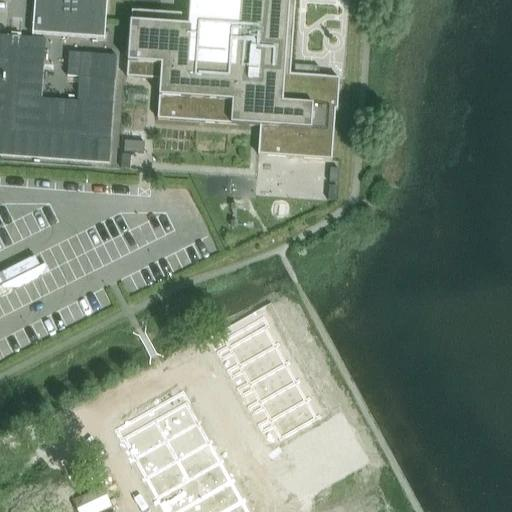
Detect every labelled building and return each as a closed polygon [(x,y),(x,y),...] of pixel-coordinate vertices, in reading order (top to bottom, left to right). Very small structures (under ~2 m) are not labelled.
[(34,0),(32,35),(104,40),(107,0),(34,0)] [(180,16),(131,13),(127,79),(160,81),(160,91),(157,121),(249,127),(260,128),(258,157),(301,160),(333,162),(338,100),(339,81),(290,76),(294,0),(190,0),(189,17),(180,16)] [(44,42),(0,39),(0,158),(108,166),(116,60),(66,56),(65,78),(78,79),(76,104),(40,101),(44,42)] [(124,142),(124,153),(143,155),(144,144),(124,142)] [(123,156),(122,170),(129,170),(130,157),(123,156)] [(331,171),(330,184),(337,184),(338,171),(331,171)] [(329,188),(329,201),(336,202),(337,188),(329,188)] [(263,319),(253,325),(258,334),(265,330),(268,328),(263,319)] [(253,325),(243,331),(248,340),(258,334),(253,325)] [(239,345),(228,351),(231,356),(237,366),(238,368),(275,348),(265,330),(258,334),(248,340),(239,345)] [(243,331),(234,336),(239,345),(248,340),(243,331)] [(234,336),(223,342),(227,348),(228,351),(239,345),(234,336)] [(227,348),(216,354),(221,362),(231,356),(228,351),(227,348)] [(275,348),(238,368),(242,374),(247,384),(249,386),(285,366),(275,348)] [(237,366),(227,372),(231,380),(242,374),(238,368),(237,366)] [(285,366),(249,386),(252,392),(258,402),(259,405),(295,384),(285,366)] [(247,384),(237,390),(241,398),(252,392),(249,386),(247,384)] [(295,384),(259,405),(262,410),(268,420),(269,423),(306,402),(295,384)] [(183,394),(174,400),(180,410),(187,406),(189,405),(183,394)] [(174,400),(166,404),(172,415),(180,410),(174,400)] [(258,402),(247,408),(252,416),(262,410),(259,405),(258,402)] [(306,402),(269,423),(272,428),(280,441),(316,420),(306,402)] [(166,404),(158,409),(164,419),(172,415),(166,404)] [(164,419),(155,424),(166,443),(198,425),(187,406),(180,410),(172,415),(164,419)] [(158,409),(150,414),(155,424),(164,419),(158,409)] [(150,414),(141,418),(147,429),(155,424),(150,414)] [(141,418),(133,423),(139,433),(147,429),(141,418)] [(268,420),(257,426),(262,434),(272,428),(269,423),(268,420)] [(133,423),(125,428),(131,438),(139,433),(133,423)] [(131,438),(124,442),(135,461),(166,443),(155,424),(147,429),(139,433),(131,438)] [(198,425),(166,443),(178,462),(209,445),(198,425)] [(125,428),(116,433),(122,443),(124,442),(131,438),(125,428)] [(166,443),(135,461),(146,481),(178,462),(166,443)] [(209,445),(178,462),(189,482),(220,464),(209,445)] [(178,462),(146,481),(157,500),(189,482),(178,462)] [(220,464),(189,482),(200,502),(231,484),(220,464)] [(189,482),(157,500),(163,511),(181,511),(200,502),(189,482)] [(231,484),(200,502),(206,511),(227,511),(242,504),(231,484)] [(77,511),(99,511),(111,507),(102,489),(73,503),(77,511)] [(206,511),(200,502),(181,511),(206,511)]
